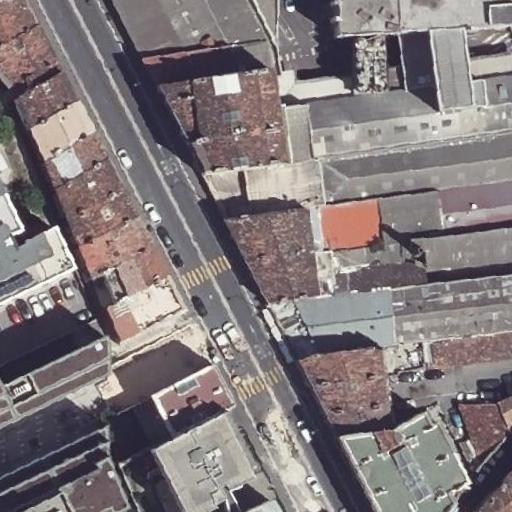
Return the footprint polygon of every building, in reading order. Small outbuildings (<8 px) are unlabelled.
[(0,0),(0,46),(37,25),(25,3),(23,0),(0,0)] [(110,0),(200,176),(289,165),(511,136),(511,79),(278,110),(274,87),(270,71),(189,84),(185,57),(170,0),(110,0)] [(511,54),(463,60),(460,32),(350,37),(353,75),(298,83),(296,71),(281,73),(277,49),(277,0),(170,0),(185,57),(189,84),(270,71),(274,87),(278,110),(511,79),(511,54)] [(511,0),(333,0),(336,38),(350,37),(460,32),(511,27),(511,0)] [(0,46),(0,69),(13,85),(54,61),(42,36),(37,25),(0,46)] [(57,66),(54,61),(13,85),(19,99),(60,73),(57,66)] [(60,73),(19,99),(30,128),(75,102),(65,81),(60,73)] [(30,128),(44,161),(91,133),(80,112),(75,102),(30,128)] [(91,133),(44,161),(57,192),(107,163),(96,143),(91,133)] [(511,136),(289,165),(200,176),(224,220),(304,210),(437,193),(507,184),(511,182),(511,136)] [(57,192),(70,223),(122,193),(111,172),(107,163),(57,192)] [(511,228),(511,213),(507,184),(437,193),(444,238),(511,228)] [(70,223),(81,251),(137,220),(126,200),(122,193),(70,223)] [(437,193),(304,210),(224,220),(234,240),(256,284),(266,303),(307,298),(317,297),(311,255),(402,243),(409,242),(410,252),(413,256),(418,257),(422,254),(424,249),(425,264),(434,267),(511,257),(511,228),(444,238),(437,193)] [(0,305),(70,272),(51,233),(21,246),(22,248),(13,251),(7,239),(16,234),(0,198),(0,305)] [(81,251),(91,278),(99,275),(150,249),(141,229),(137,220),(81,251)] [(13,251),(22,248),(21,246),(16,234),(7,239),(13,251)] [(317,297),(360,292),(392,288),(408,286),(402,243),(311,255),(317,297)] [(99,275),(112,301),(165,275),(155,257),(150,249),(99,275)] [(511,333),(511,273),(408,286),(392,288),(396,348),(420,346),(511,333)] [(102,308),(119,344),(182,312),(170,287),(165,275),(112,301),(102,308)] [(396,348),(392,288),(360,292),(360,294),(367,352),(395,349),(396,348)] [(307,301),(307,298),(266,303),(287,345),(296,362),(367,352),(360,294),(307,301)] [(5,347),(11,360),(63,334),(56,321),(5,347)] [(116,364),(114,415),(131,407),(155,394),(153,387),(175,375),(179,381),(210,365),(198,342),(190,325),(131,358),(116,364)] [(511,333),(420,346),(424,371),(511,359),(511,333)] [(0,429),(105,379),(106,349),(103,340),(0,389),(0,429)] [(424,371),(420,346),(396,348),(395,349),(398,368),(395,368),(396,374),(424,371)] [(398,368),(395,349),(367,352),(296,362),(299,369),(315,399),(323,414),(330,427),(335,438),(391,433),(382,380),(396,378),(396,374),(395,368),(398,368)] [(219,381),(210,365),(179,381),(155,394),(131,407),(151,448),(221,412),(232,406),(219,381)] [(509,435),(511,432),(511,399),(497,406),(509,435)] [(509,437),(509,435),(497,406),(459,406),(482,465),(509,437)] [(242,452),(221,412),(151,448),(144,451),(176,511),(199,511),(221,500),(215,489),(247,472),(251,469),(242,452)] [(429,427),(422,415),(391,433),(335,438),(372,511),(444,511),(467,485),(434,424),(429,427)] [(126,511),(127,511),(100,463),(102,431),(0,480),(0,511),(126,511)] [(511,511),(511,471),(477,511),(511,511)] [(253,484),(247,472),(215,489),(221,500),(253,484)] [(272,511),(267,502),(247,511),(272,511)]
